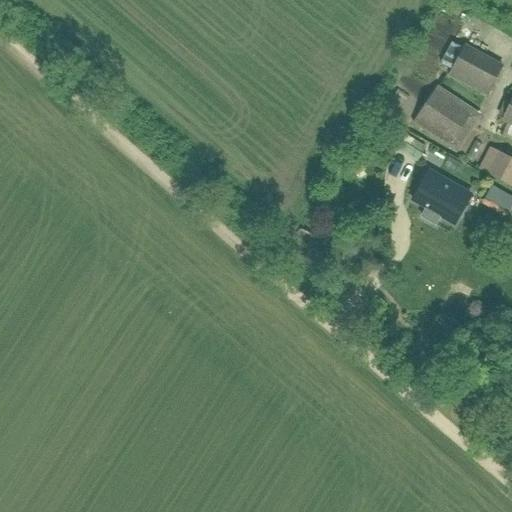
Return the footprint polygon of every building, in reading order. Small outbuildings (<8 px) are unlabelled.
[(486,96),(502,66),(465,46),(449,76),(486,96)] [(452,143),(470,115),(435,92),(434,92),(416,120),(451,143),(452,143)] [(511,99),(502,122),(511,125),(511,99)] [(511,185),(511,160),(495,152),(485,170),(511,185)] [(454,225),(470,196),(429,172),(412,201),(426,209),(421,217),(435,225),(440,217),(454,225)] [(511,205),(511,201),(504,197),(498,207),(508,212),(511,205)]
